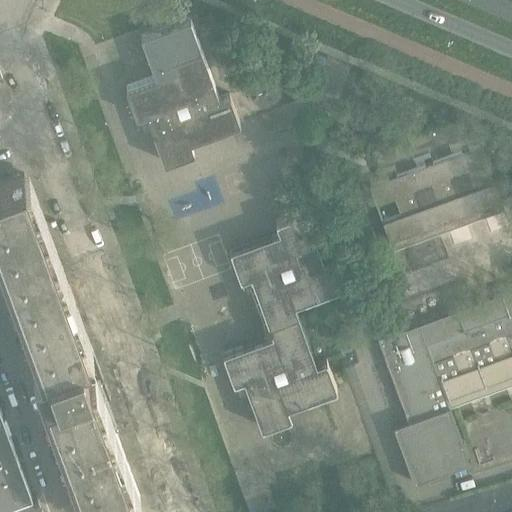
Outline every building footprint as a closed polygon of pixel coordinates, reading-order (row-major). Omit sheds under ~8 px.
[(190,17),(154,30),(141,35),(155,76),(125,87),(136,116),(145,112),(164,162),(193,152),(190,141),(240,123),(229,93),(219,97),(190,17)] [(481,145),(416,168),(369,185),(392,249),(504,208),(481,145)] [(88,349),(24,174),(0,182),(0,258),(39,365),(32,368),(85,511),(102,511),(140,498),(104,399),(109,397),(91,348),(88,349)] [(323,260),(304,210),(274,220),(278,231),(230,249),(240,278),(250,275),(272,334),(222,352),(233,381),(243,378),(262,428),(291,417),(287,407),(337,389),(326,359),(315,363),(294,303),(317,295),(344,285),(333,256),(323,260)] [(403,328),(378,337),(407,416),(408,420),(393,426),(414,483),(430,477),(428,470),(451,462),(449,456),(465,450),(449,406),(511,383),(511,288),(456,309),(439,316),(403,329),(403,328)] [(341,353),(351,350),(348,340),(338,343),(341,353)] [(4,419),(0,409),(0,508),(32,497),(8,431),(6,432),(2,420),(4,419)] [(42,511),(36,495),(32,497),(0,508),(0,511),(42,511)]
